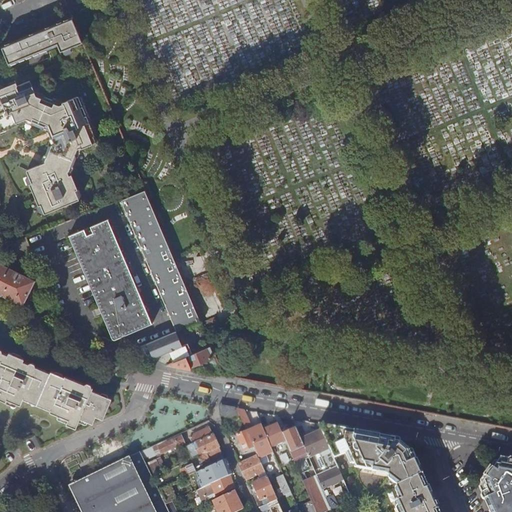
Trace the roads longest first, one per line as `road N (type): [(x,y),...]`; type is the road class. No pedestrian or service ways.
road 1 (residential): [(148,376),(434,434)]
road 2 (residential): [(0,310),(148,376)]
road 3 (residential): [(40,458),(134,417),(148,376)]
